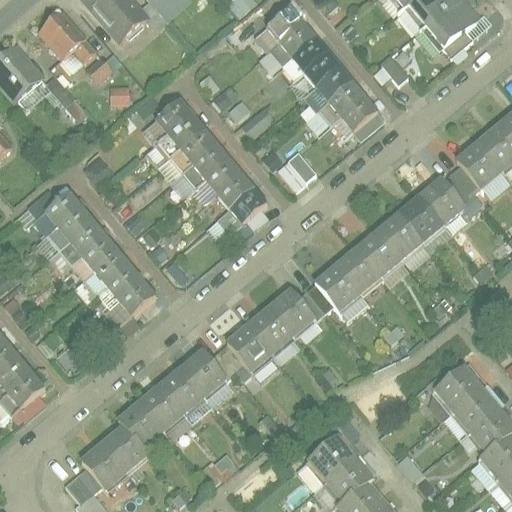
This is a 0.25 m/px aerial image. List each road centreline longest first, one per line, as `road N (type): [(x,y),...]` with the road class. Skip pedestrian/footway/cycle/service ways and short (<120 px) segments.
road 1 (residential): [(298,225),(178,84),(279,0)]
road 2 (residential): [(0,238),(68,180),(185,317)]
road 3 (residential): [(299,0),(410,133)]
road 4 (residential): [(185,317),(298,225)]
road 5 (residential): [(298,225),(410,133)]
road 6 (residential): [(78,405),(185,317)]
road 7 (residential): [(410,133),(511,49)]
road 8 (residential): [(78,405),(0,313)]
